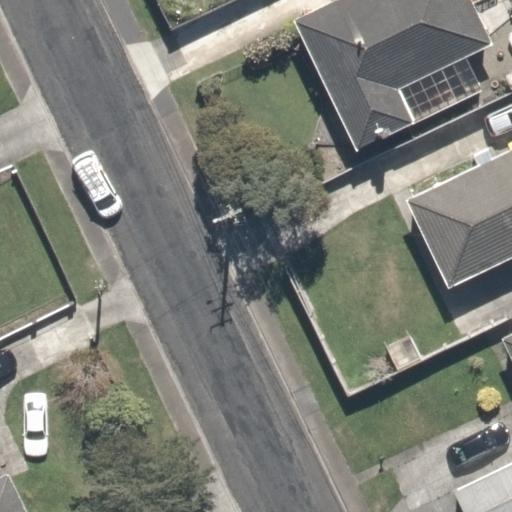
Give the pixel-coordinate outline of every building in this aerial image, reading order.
[(489,42),(467,0),(331,0),(291,20),(354,147),(480,88),(462,55),(489,42)] [(511,144),(404,196),(445,287),(511,253),(511,144)] [(511,327),(496,335),(511,366),(511,327)] [(511,511),(511,460),(451,489),(461,511),(511,511)] [(0,511),(25,511),(5,470),(0,472),(0,511)]
